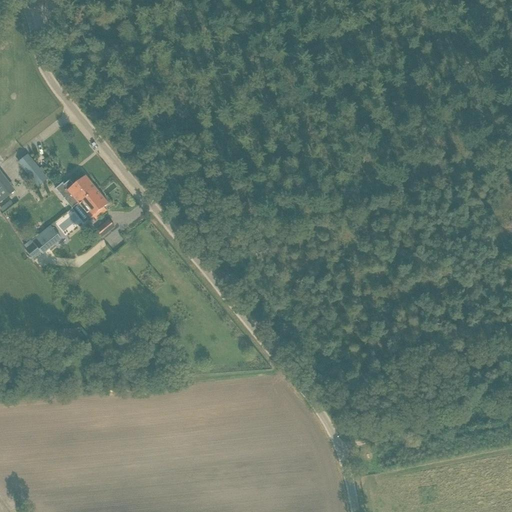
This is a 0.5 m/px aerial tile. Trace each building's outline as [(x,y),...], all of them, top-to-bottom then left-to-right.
[(31,160),(23,167),(34,181),(43,174),(31,160)] [(0,203),(15,191),(0,171),(0,203)] [(63,183),(55,189),(56,190),(56,189),(64,199),(63,199),(64,200),(69,195),(77,205),(96,189),(85,176),(74,186),(70,181),(71,181),(70,180),(64,185),(63,184),(63,183)] [(37,187),(43,182),(40,178),(34,183),(37,187)] [(77,205),(74,207),(81,215),(84,212),(90,219),(93,217),(96,220),(99,217),(106,211),(104,208),(108,204),(96,189),(77,205)] [(101,227),(96,231),(96,232),(102,238),(107,234),(115,228),(109,220),(101,227)] [(50,227),(32,241),(33,243),(42,253),(43,255),(61,240),(50,227)] [(33,243),(25,250),(34,260),(42,253),(33,243)]
